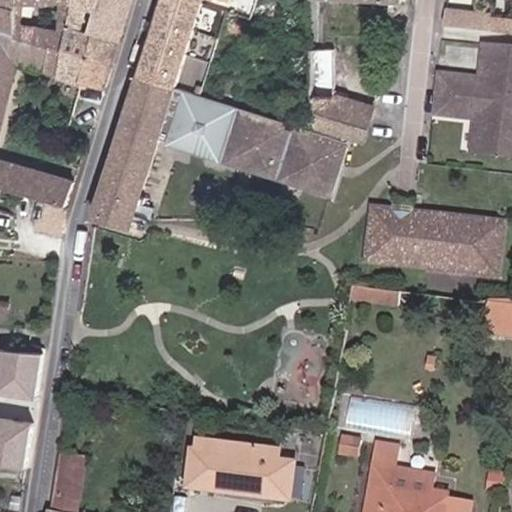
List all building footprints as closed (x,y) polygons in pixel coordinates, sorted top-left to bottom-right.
[(16,3),(15,0),(0,0),(0,28),(14,33),(15,21),(16,3)] [(72,39),(74,0),(15,0),(16,3),(61,4),(60,29),(15,21),(14,33),(50,44),(43,71),(62,77),(72,39)] [(118,37),(129,0),(74,0),(72,39),(62,77),(97,87),(95,94),(100,95),(101,89),(111,60),(87,52),(92,35),(86,33),(86,10),(98,15),(93,30),(118,37)] [(159,0),(137,77),(182,90),(183,82),(177,80),(202,0),(159,0)] [(467,20),(466,30),(485,33),(486,24),(467,20)] [(490,36),(511,38),(511,24),(490,22),(490,36)] [(20,64),(43,71),(50,44),(14,33),(0,28),(0,125),(4,127),(20,64)] [(111,60),(118,37),(93,30),(92,35),(87,52),(111,60)] [(347,139),(361,142),(368,106),(335,96),(334,48),(310,48),(310,127),(347,139)] [(481,56),(511,61),(511,52),(482,49),(481,56)] [(511,108),(511,61),(481,56),(479,74),(488,75),(487,85),(478,84),(443,79),(440,100),(511,108)] [(488,75),(479,74),(478,84),(487,85),(488,75)] [(310,127),(182,90),(137,77),(114,151),(95,216),(132,226),(160,140),(298,182),(310,127)] [(434,100),(440,100),(443,79),(436,78),(434,100)] [(434,100),(431,120),(437,121),(440,100),(434,100)] [(511,164),(511,108),(440,100),(437,121),(473,125),(482,127),(481,134),(471,133),(469,159),(511,164)] [(0,188),(65,208),(72,185),(0,162),(0,143),(4,127),(0,125),(0,188)] [(473,125),(471,133),(481,134),(482,127),(473,125)] [(347,139),(310,127),(298,182),(332,192),(347,139)] [(414,214),(415,202),(398,200),(397,212),(414,214)] [(368,262),(396,266),(498,278),(505,225),(414,214),(397,212),(375,210),(368,262)] [(376,303),(378,290),(354,287),(352,297),(352,300),(376,303)] [(511,297),(500,296),(498,333),(511,333),(511,297)] [(0,393),(35,399),(42,353),(1,351),(0,361),(0,393)] [(0,461),(25,464),(32,421),(0,418),(0,461)] [(278,462),(279,449),(196,442),(191,484),(286,493),(289,463),(278,462)] [(85,456),(59,451),(51,501),(78,506),(85,456)] [(386,466),(388,454),(370,452),(369,465),(386,466)] [(385,474),(386,466),(369,465),(368,471),(385,474)] [(368,471),(361,511),(440,511),(443,493),(424,490),(423,495),(383,487),(385,474),(368,471)] [(51,501),(49,511),(77,511),(78,506),(51,501)]
